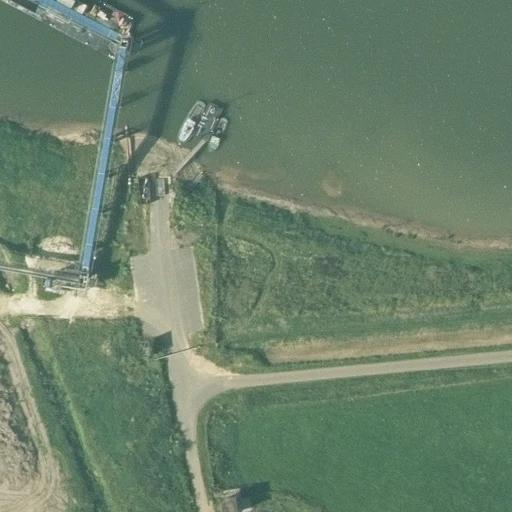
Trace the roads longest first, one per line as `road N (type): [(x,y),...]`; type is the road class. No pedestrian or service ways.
road 1 (unclassified): [(511,357),(181,389)]
road 2 (unclassified): [(202,511),(181,389)]
